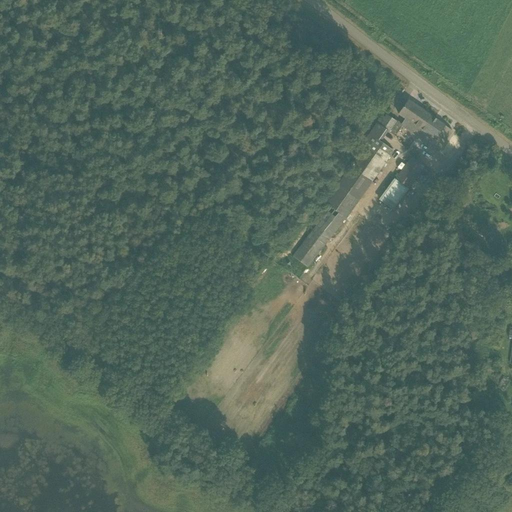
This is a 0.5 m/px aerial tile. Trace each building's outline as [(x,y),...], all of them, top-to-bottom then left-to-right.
[(408,101),(399,115),(405,119),(401,125),(437,151),(451,131),(408,101)] [(386,114),(385,115),(379,125),(389,132),(390,133),(397,122),(386,114)] [(393,151),(381,142),(368,134),(361,145),(364,147),(342,177),(364,194),(393,151)] [(395,178),(409,189),(425,167),(411,157),(395,178)] [(346,219),(364,194),(342,177),(324,203),(325,204),(311,222),(316,226),(292,256),(307,268),(346,219)] [(483,344),(482,353),(491,355),(493,345),(483,344)]
